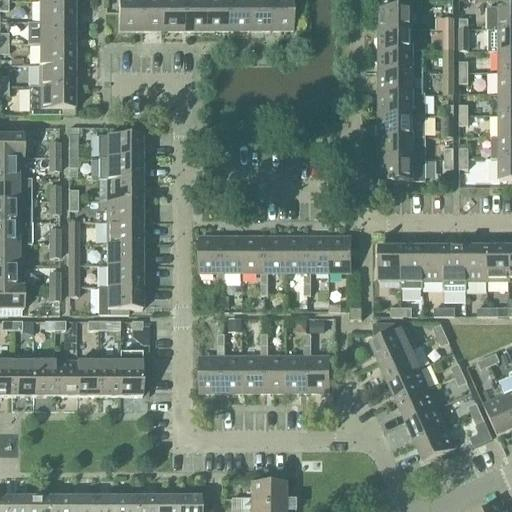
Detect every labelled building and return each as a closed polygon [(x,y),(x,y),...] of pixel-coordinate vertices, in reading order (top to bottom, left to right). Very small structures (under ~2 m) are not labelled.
[(139,34),(139,0),(117,0),(117,34),(139,34)] [(139,0),(139,34),(161,34),(160,0),(139,0)] [(160,0),(161,34),(183,34),(182,0),(160,0)] [(182,0),(183,34),(204,34),(204,0),(182,0)] [(204,0),(204,34),(226,34),(225,0),(204,0)] [(225,0),(226,34),(248,34),(247,0),(225,0)] [(247,0),(248,34),(269,34),(269,0),(247,0)] [(269,0),(269,34),(292,34),(291,0),(269,0)] [(73,4),(38,4),(38,25),(73,25),(73,4)] [(377,32),(412,32),(412,10),(377,10),(377,32)] [(488,32),(498,32),(511,32),(511,10),(487,10),(487,32),(488,32)] [(434,32),(444,32),(452,32),(452,22),(434,22),(434,32)] [(458,32),(467,32),(467,22),(458,22),(458,32)] [(38,25),(26,25),(27,47),(38,47),(73,47),(73,25),(38,25)] [(412,32),(377,32),(378,54),(412,54),(412,32)] [(444,32),(444,43),(444,54),(452,54),(452,32),(444,32)] [(467,51),(467,32),(458,32),(459,51),(467,51)] [(488,54),(498,54),(511,53),(511,32),(498,32),(488,32),(488,54)] [(73,47),(38,47),(38,68),(73,68),(73,47)] [(511,53),(498,54),(498,75),(511,75),(511,53)] [(421,54),(412,54),(378,54),(378,75),(412,75),(421,75),(421,54)] [(444,75),(452,75),(452,54),(444,54),(444,75)] [(467,66),(458,66),(458,75),(467,75),(467,66)] [(73,68),(38,68),(38,90),(73,90),(73,68)] [(412,75),(378,75),(378,97),(412,97),(421,97),(421,75),(412,75)] [(452,75),(444,75),(443,97),(452,97),(452,75)] [(459,87),(467,87),(467,75),(458,75),(459,87)] [(511,75),(498,75),(498,97),(511,97),(511,75)] [(58,117),(58,113),(73,113),(73,90),(38,90),(28,90),(28,117),(58,117)] [(421,97),(412,97),(378,97),(378,118),(424,118),(424,97),(421,97)] [(511,97),(498,97),(498,119),(511,119),(511,97)] [(452,109),(444,109),(444,119),(452,119),(452,109)] [(467,109),(458,109),(458,119),(467,119),(467,109)] [(424,118),(378,118),(378,140),(424,140),(424,118)] [(444,129),(452,129),(452,119),(444,119),(444,129)] [(459,129),(467,129),(467,119),(458,119),(459,129)] [(511,119),(498,119),(498,140),(498,141),(511,140),(511,119)] [(0,160),(22,160),(22,138),(0,138),(0,160)] [(68,160),(76,160),(76,139),(68,139),(68,160)] [(98,160),(141,160),(140,139),(98,139),(98,160)] [(424,140),(378,140),(378,162),(425,162),(424,140)] [(490,162),(498,162),(511,162),(511,140),(498,141),(498,140),(490,140),(490,162)] [(59,146),(49,146),(49,160),(59,160),(59,146)] [(452,152),(444,152),(444,162),(453,162),(452,152)] [(458,152),(459,162),(467,162),(467,152),(458,152)] [(22,160),(0,160),(0,182),(22,182),(22,160)] [(59,160),(49,160),(49,174),(59,174),(59,160)] [(76,160),(68,160),(68,171),(76,171),(76,160)] [(141,160),(98,160),(98,182),(106,182),(141,182),(141,160)] [(425,162),(378,162),(378,184),(425,184),(425,162)] [(444,172),(453,172),(453,162),(444,162),(444,172)] [(467,162),(459,162),(459,172),(467,172),(467,162)] [(511,162),(498,162),(498,184),(511,184),(511,162)] [(0,203),(31,204),(31,182),(22,182),(0,182),(0,203)] [(106,204),(141,203),(141,182),(106,182),(106,204)] [(59,190),(49,190),(49,204),(59,204),(59,190)] [(76,195),(68,195),(68,204),(76,204),(76,195)] [(0,225),(31,225),(31,204),(0,203),(0,225)] [(106,225),(141,224),(141,203),(106,204),(106,225)] [(49,217),(59,217),(59,204),(49,204),(49,217)] [(68,215),(76,215),(76,204),(68,204),(68,215)] [(106,247),(141,247),(141,224),(106,225),(106,247)] [(31,225),(0,225),(0,247),(23,247),(31,247),(31,225)] [(76,225),(68,225),(68,247),(76,247),(76,225)] [(59,233),(49,233),(49,247),(59,247),(59,233)] [(220,277),(220,240),(198,240),(198,277),(217,277),(220,277)] [(242,277),(242,240),(220,240),(220,277),(217,277),(217,288),(224,288),(224,277),(242,277)] [(264,277),(264,240),(242,240),(242,277),(260,277),(264,277)] [(285,276),(285,240),(264,240),(264,277),(260,277),(260,288),(267,288),(267,276),(285,276)] [(307,276),(307,240),(285,240),(285,276),(303,276),(307,276)] [(329,276),(329,240),(307,240),(307,276),(303,276),(303,288),(310,288),(310,276),(329,276)] [(329,240),(329,276),(351,276),(351,240),(329,240)] [(0,268),(23,268),(23,247),(0,247),(0,268)] [(49,261),(59,261),(59,247),(49,247),(49,261)] [(68,268),(76,268),(76,247),(68,247),(68,268)] [(106,268),(141,268),(141,247),(106,247),(106,268)] [(401,285),(401,250),(378,250),(378,285),(401,285)] [(401,250),(401,285),(401,292),(422,292),(422,285),(422,250),(401,250)] [(422,250),(422,285),(444,285),(444,250),(422,250)] [(465,250),(444,250),(444,285),(444,294),(466,294),(466,285),(465,250)] [(465,250),(466,285),(487,284),(487,250),(465,250)] [(509,284),(509,250),(487,250),(487,284),(509,284)] [(0,290),(23,290),(23,268),(0,268),(0,290)] [(68,290),(76,290),(76,268),(68,268),(68,290)] [(106,290),(141,290),(141,268),(106,268),(106,290)] [(59,276),(50,276),(50,290),(59,290),(59,276)] [(23,290),(0,290),(0,312),(23,312),(23,290)] [(50,304),(59,304),(59,290),(50,290),(50,304)] [(68,301),(76,301),(76,290),(68,290),(68,301)] [(107,318),(107,313),(141,313),(141,290),(106,290),(106,291),(97,291),(97,318),(107,318)] [(220,300),(220,313),(228,313),(228,300),(220,300)] [(361,311),(359,311),(349,311),(349,323),(361,323),(361,311)] [(401,320),(401,311),(391,311),(391,320),(401,320)] [(401,311),(401,320),(411,320),(411,311),(401,311)] [(444,320),(444,311),(434,311),(434,320),(444,320)] [(444,311),(444,320),(454,320),(454,311),(444,311)] [(487,320),(487,311),(477,311),(477,320),(487,320)] [(487,311),(487,320),(497,320),(497,311),(487,311)] [(227,323),(227,334),(239,334),(239,323),(227,323)] [(306,323),(293,323),(293,335),(306,335),(306,323)] [(0,325),(0,334),(11,333),(11,325),(0,325)] [(21,333),(21,325),(11,325),(11,333),(21,333)] [(45,325),(45,333),(54,333),(54,325),(45,325)] [(65,333),(65,325),(54,325),(54,333),(65,333)] [(87,325),(87,333),(98,333),(98,325),(87,325)] [(107,333),(107,325),(98,325),(98,333),(107,333)] [(141,333),(141,325),(130,325),(130,333),(141,333)] [(437,341),(445,337),(440,328),(432,331),(437,341)] [(406,330),(401,332),(370,346),(379,367),(411,352),(410,351),(415,349),(406,330)] [(445,337),(437,341),(441,350),(449,346),(445,337)] [(221,396),(221,360),(224,360),(224,350),(217,350),(217,360),(198,360),(198,396),(221,396)] [(242,360),(242,396),(264,396),(264,360),(267,360),(267,350),(260,350),(260,360),(242,360)] [(303,360),(285,360),(285,396),(307,396),(307,360),(310,360),(310,350),(303,350),(303,360)] [(388,386),(419,372),(411,352),(379,367),(388,386)] [(120,355),(120,365),(119,365),(119,399),(142,399),(142,355),(120,355)] [(486,361),(490,369),(499,365),(496,357),(486,361)] [(33,358),(11,358),(11,365),(11,399),(33,399),(33,365),(33,358)] [(221,360),(221,396),(242,396),(242,360),(224,360),(221,360)] [(264,360),(264,396),(285,396),(285,360),(267,360),(264,360)] [(307,360),(307,396),(329,396),(329,360),(310,360),(307,360)] [(490,369),(486,361),(477,365),(481,373),(490,369)] [(0,399),(11,399),(11,365),(0,364),(0,399)] [(33,365),(33,399),(55,399),(54,365),(33,365)] [(54,365),(55,399),(76,399),(76,365),(54,365)] [(76,365),(76,399),(98,399),(98,365),(76,365)] [(98,365),(98,399),(119,399),(119,365),(98,365)] [(454,380),(462,376),(458,367),(450,371),(454,380)] [(419,372),(388,386),(397,406),(428,392),(419,372)] [(462,376),(454,380),(459,389),(467,386),(462,376)] [(511,382),(499,388),(503,398),(511,418),(511,382)] [(428,392),(397,406),(405,426),(437,411),(428,392)] [(483,408),(497,439),(511,432),(511,418),(503,398),(483,408)] [(472,419),(480,416),(476,406),(468,410),(472,419)] [(414,445),(446,431),(437,411),(405,426),(414,445)] [(480,416),(472,419),(476,429),(484,425),(480,416)] [(446,431),(414,445),(423,466),(455,451),(446,431)] [(284,511),(284,486),(249,486),(249,501),(231,501),(230,511),(284,511)] [(6,511),(27,511),(28,500),(6,500),(6,511)] [(49,511),(49,500),(28,500),(27,511),(49,511)] [(70,511),(70,500),(49,500),(49,511),(70,511)] [(91,511),(92,500),(70,500),(70,511),(91,511)] [(92,500),(91,511),(113,511),(113,500),(92,500)] [(134,511),(134,500),(113,500),(113,511),(134,511)] [(155,511),(156,500),(134,500),(134,511),(155,511)] [(177,511),(177,500),(156,500),(155,511),(177,511)] [(211,511),(212,511),(200,511),(200,500),(177,500),(177,511),(211,511)]
